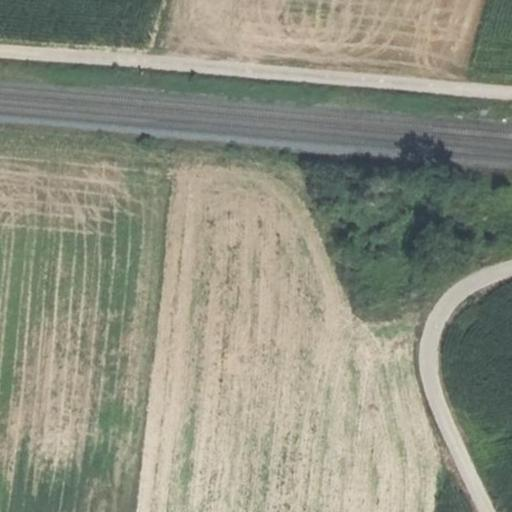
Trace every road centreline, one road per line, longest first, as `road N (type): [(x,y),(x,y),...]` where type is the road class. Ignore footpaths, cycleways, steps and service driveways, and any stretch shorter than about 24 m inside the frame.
road 1 (track): [(511,90),(0,46)]
road 2 (track): [(511,268),(448,299),(426,353),(432,389),(492,511)]
